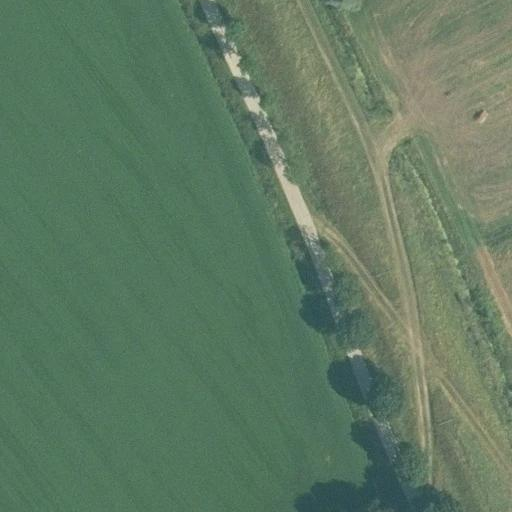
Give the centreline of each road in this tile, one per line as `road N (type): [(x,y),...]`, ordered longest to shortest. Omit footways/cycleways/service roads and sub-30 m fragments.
road 1 (unclassified): [(421,511),(203,0)]
road 2 (track): [(420,511),(421,389),(402,262),(377,162),(307,0)]
road 3 (track): [(511,480),(368,281),(300,213)]
